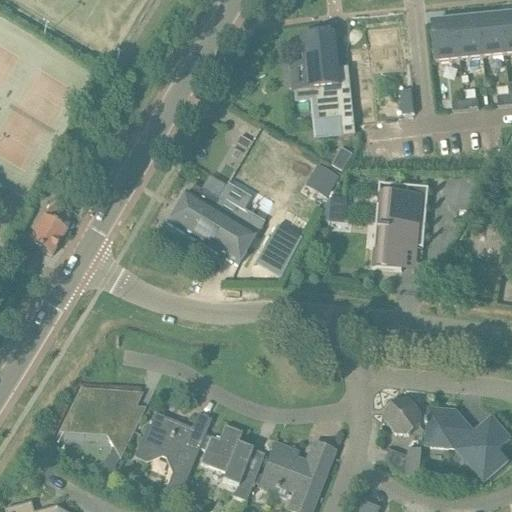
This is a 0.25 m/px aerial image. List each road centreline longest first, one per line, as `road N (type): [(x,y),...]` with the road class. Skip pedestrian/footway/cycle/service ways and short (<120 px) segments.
road 1 (tertiary): [(81,254),(233,0)]
road 2 (residential): [(360,414),(273,415),(163,364),(127,359)]
road 3 (unclassified): [(304,310),(219,315),(163,300),(81,254)]
road 4 (unclassified): [(511,336),(304,310)]
road 5 (residential): [(511,493),(484,506),(415,505),(351,465)]
road 6 (residential): [(355,378),(511,389)]
road 7 (tertiary): [(0,386),(81,254)]
